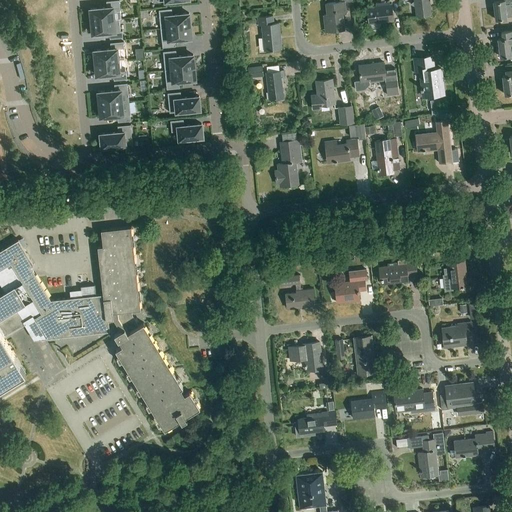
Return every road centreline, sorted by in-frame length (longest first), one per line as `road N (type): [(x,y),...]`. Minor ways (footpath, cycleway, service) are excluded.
road 1 (residential): [(506,360),(434,367),(412,315),(261,333)]
road 2 (residential): [(511,488),(397,498),(374,444),(271,456)]
road 3 (residential): [(248,214),(486,184)]
road 4 (residential): [(465,32),(314,51),(300,43),(295,0)]
road 5 (residential): [(35,511),(100,475),(191,511)]
road 6 (residential): [(89,162),(73,0)]
road 7 (residential): [(204,0),(218,146)]
road 8 (residential): [(218,146),(89,162)]
road 9 (residential): [(271,456),(261,333)]
